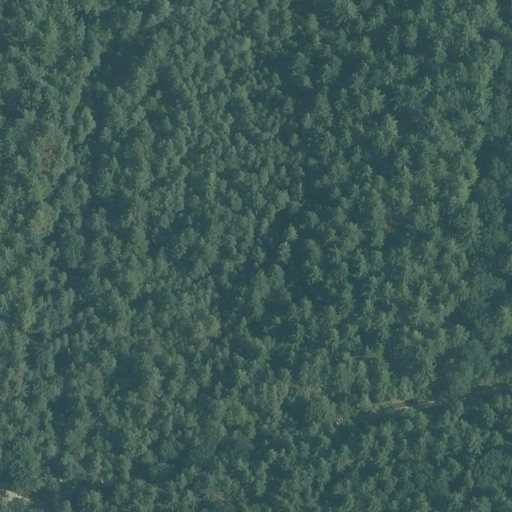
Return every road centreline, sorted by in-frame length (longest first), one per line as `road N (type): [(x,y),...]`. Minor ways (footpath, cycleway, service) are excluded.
road 1 (track): [(56,490),(95,137),(82,0)]
road 2 (track): [(511,389),(56,490),(49,511)]
